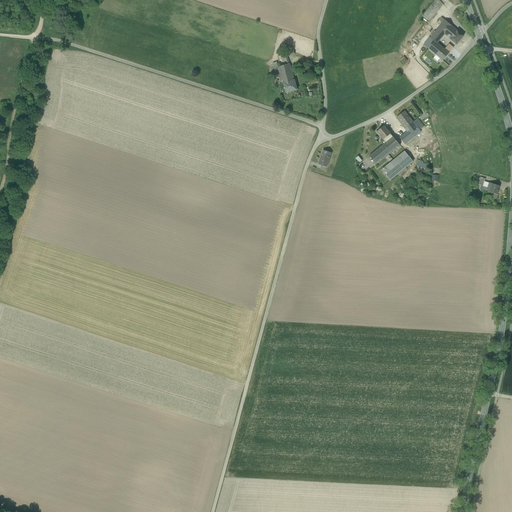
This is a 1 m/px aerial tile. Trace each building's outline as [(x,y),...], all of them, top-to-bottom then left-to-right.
[(437,0),(435,0),(423,15),(430,21),(443,5),(443,4),(439,1),(437,0)] [(442,24),(430,38),(434,41),(437,43),(444,35),(451,40),(454,37),(453,36),(455,33),(450,29),(452,26),(445,20),(442,24)] [(463,36),(452,26),(450,29),(455,33),(453,36),(454,37),(451,40),(456,45),(463,36)] [(434,41),(430,38),(424,45),(428,49),(434,41)] [(437,43),(434,41),(428,49),(436,55),(440,58),(442,61),(449,53),(444,49),(437,43)] [(453,48),(449,44),(444,49),(449,53),(453,48)] [(293,49),(280,53),(284,65),(289,64),(287,57),(295,54),(293,49)] [(278,67),(274,68),(276,77),(280,76),(280,75),(292,72),(289,64),(284,65),(278,67)] [(292,72),(280,75),(280,76),(282,83),(294,80),(292,72)] [(294,80),(283,83),(286,93),(297,90),(294,80)] [(447,100),(439,89),(439,85),(438,85),(439,89),(436,91),(435,90),(430,94),(430,95),(438,106),(439,107),(444,103),(444,102),(447,100),(450,102),(450,101),(447,100)] [(408,117),(404,112),(396,118),(401,123),(408,117)] [(413,122),(408,117),(401,123),(407,132),(412,138),(420,132),(419,131),(413,122)] [(424,127),(417,119),(413,122),(419,131),(424,127)] [(383,140),(385,143),(393,137),(384,126),(377,132),(383,140)] [(407,132),(400,138),(405,144),(412,138),(407,132)] [(383,145),(369,156),(376,165),(400,145),(393,137),(385,143),(383,145)] [(331,153),(323,150),(320,159),(328,162),(331,153)] [(412,162),(403,151),(380,170),(389,181),(412,162)] [(328,162),(320,159),(318,165),(326,168),(328,162)] [(485,179),(480,178),(478,184),(482,185),(481,188),(481,190),(486,192),(489,183),(485,182),(485,179)] [(500,186),(489,183),(486,192),(497,195),(500,186)]
